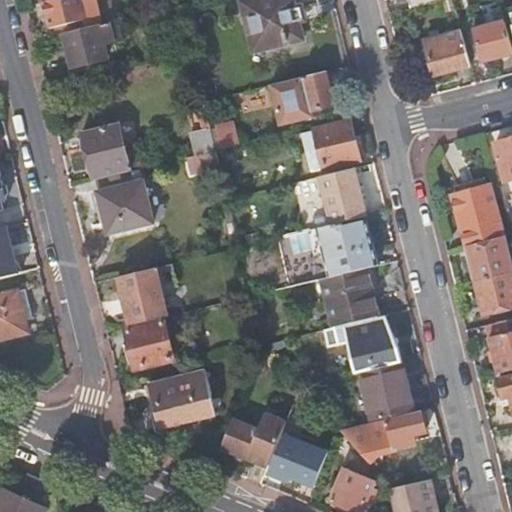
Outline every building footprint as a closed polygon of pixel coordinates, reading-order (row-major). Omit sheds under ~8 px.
[(90,20),(85,0),(53,0),(45,2),(52,28),(90,20)] [(294,0),(252,0),(244,2),(256,50),(303,39),(299,21),(305,19),(302,7),(297,8),(294,0)] [(442,1),(441,0),(410,0),(413,8),(442,1)] [(124,39),(119,20),(65,33),(74,67),(110,58),(108,51),(112,50),(111,43),(124,39)] [(511,52),(511,38),(507,21),(476,29),(484,59),(511,52)] [(472,63),(462,25),(425,35),(435,73),(472,63)] [(321,109),(336,105),(328,71),(295,79),(272,85),(282,125),(315,116),(314,111),(321,109)] [(223,148),(239,144),(233,119),(217,124),(223,148)] [(352,121),(316,129),(326,168),(361,159),(352,121)] [(132,170),(120,122),(85,131),(97,179),(98,179),(132,170)] [(193,127),(194,150),(214,149),(214,127),(193,127)] [(511,137),(496,142),(507,183),(511,181),(511,137)] [(222,169),(217,149),(186,157),(191,176),(222,169)] [(0,166),(0,165),(0,200),(9,199),(8,196),(11,192),(8,184),(4,182),(0,166)] [(356,167),(322,175),(333,224),(366,216),(363,202),(364,202),(356,167)] [(141,168),(132,170),(98,179),(101,192),(100,192),(100,194),(107,222),(102,223),(103,228),(109,227),(110,233),(155,222),(144,182),(141,168)] [(456,194),(470,248),(506,239),(493,186),(456,194)] [(333,224),(319,228),(330,277),(368,267),(380,264),(367,216),(366,216),(333,224)] [(0,224),(0,276),(24,271),(12,221),(0,224)] [(506,239),(470,248),(477,280),(511,271),(511,262),(510,255),(511,254),(511,240),(507,242),(506,239)] [(170,316),(158,267),(121,276),(133,325),(170,316)] [(330,277),(323,278),(335,327),(341,325),(379,316),(368,267),(330,277)] [(511,271),(477,280),(486,312),(511,305),(511,271)] [(0,340),(31,333),(20,291),(0,295),(0,340)] [(392,316),(350,327),(358,362),(400,352),(392,316)] [(511,318),(488,324),(500,373),(511,369),(511,318)] [(167,320),(129,329),(138,368),(176,359),(167,320)] [(335,327),(325,330),(327,340),(344,336),(341,325),(335,327)] [(370,406),(373,420),(415,410),(403,362),(361,372),(370,406)] [(207,371),(152,385),(155,396),(157,406),(162,427),(218,413),(207,371)] [(361,372),(357,373),(362,391),(357,392),(361,408),(370,406),(361,372)] [(511,374),(500,377),(505,396),(510,395),(511,402),(511,374)] [(424,413),(391,420),(397,448),(418,443),(416,435),(429,431),(428,430),(431,427),(428,416),(425,414),(424,413)] [(261,429),(235,419),(223,448),(270,468),(288,423),(267,414),(261,429)] [(287,435),(271,473),(287,479),(289,475),(307,482),(320,449),(287,435)] [(346,468),(333,501),(360,511),(363,511),(368,501),(374,503),(378,490),(373,488),(376,481),(346,468)] [(439,511),(432,478),(392,487),(392,488),(397,511),(439,511)] [(5,490),(0,501),(0,511),(44,511),(46,509),(5,490)]
